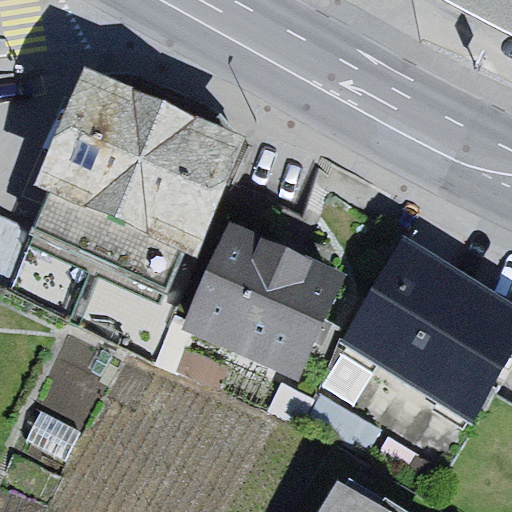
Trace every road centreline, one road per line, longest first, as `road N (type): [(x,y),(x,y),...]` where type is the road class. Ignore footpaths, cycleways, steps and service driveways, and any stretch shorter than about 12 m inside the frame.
road 1 (primary): [(216,8),(511,162)]
road 2 (tertiary): [(0,26),(216,8)]
